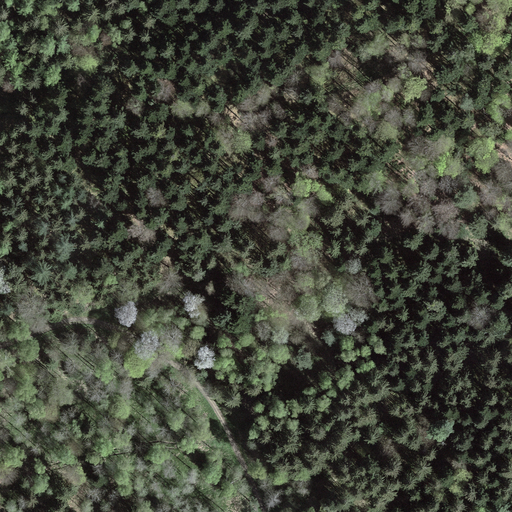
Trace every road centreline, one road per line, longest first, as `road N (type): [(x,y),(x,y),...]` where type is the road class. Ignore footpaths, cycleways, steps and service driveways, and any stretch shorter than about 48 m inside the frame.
road 1 (track): [(0,348),(40,326),(87,321),(161,352),(206,390),(264,511)]
road 2 (track): [(222,0),(113,33),(31,70),(0,110)]
